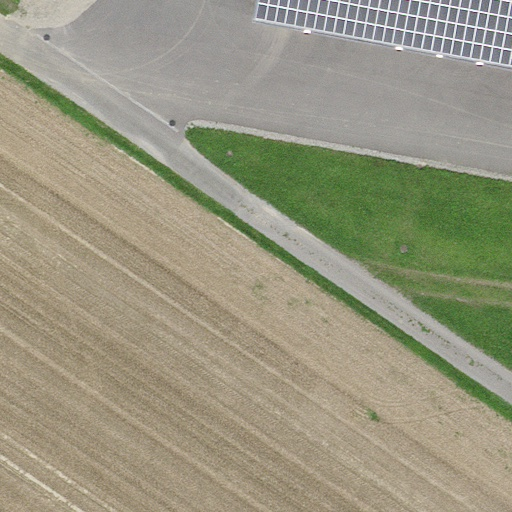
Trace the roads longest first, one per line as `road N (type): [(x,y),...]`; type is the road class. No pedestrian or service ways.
road 1 (track): [(511,385),(0,39)]
road 2 (track): [(41,67),(511,150)]
